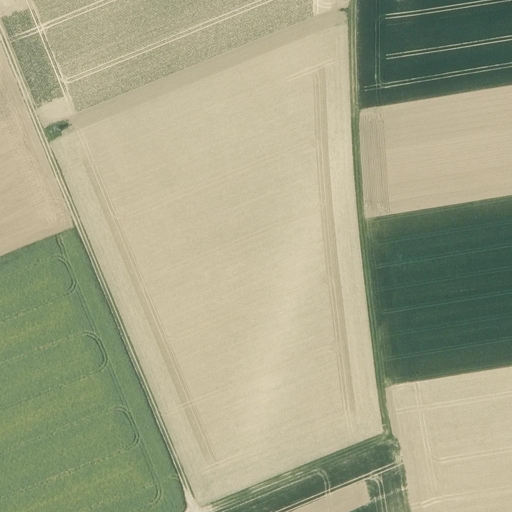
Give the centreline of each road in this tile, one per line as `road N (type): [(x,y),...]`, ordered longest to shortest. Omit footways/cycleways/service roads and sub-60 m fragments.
road 1 (track): [(197,511),(379,439),(351,0)]
road 2 (track): [(0,36),(193,511)]
